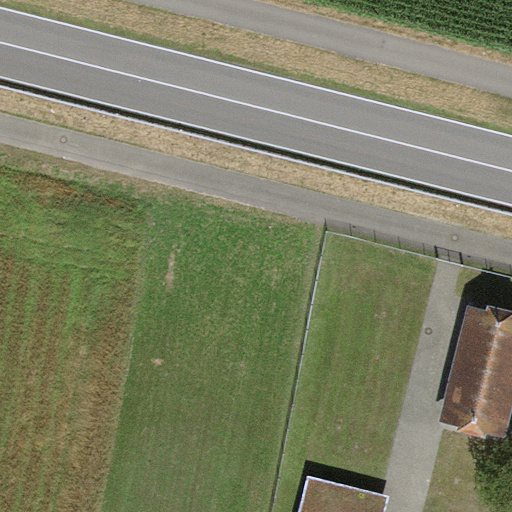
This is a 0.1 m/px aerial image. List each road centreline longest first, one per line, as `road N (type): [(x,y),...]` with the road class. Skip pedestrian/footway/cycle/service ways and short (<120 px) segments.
road 1 (primary): [(511,170),(0,43)]
road 2 (track): [(0,134),(511,252)]
road 3 (track): [(511,92),(154,0)]
